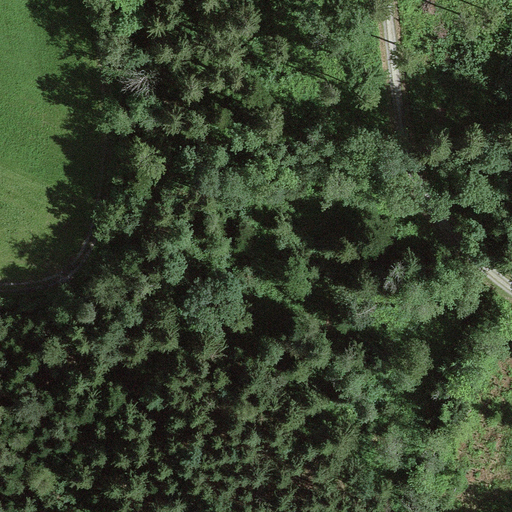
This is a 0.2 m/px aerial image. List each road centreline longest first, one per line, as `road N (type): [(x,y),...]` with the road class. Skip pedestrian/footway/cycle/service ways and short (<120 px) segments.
road 1 (track): [(91,0),(110,104),(102,197),(83,252),(46,279),(0,283)]
road 2 (track): [(387,0),(402,140),(440,227),(511,288)]
